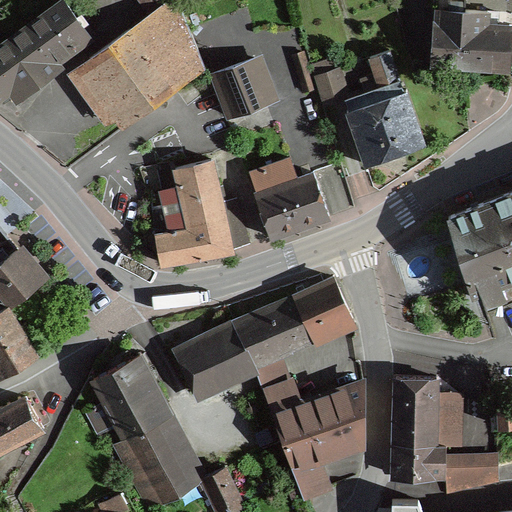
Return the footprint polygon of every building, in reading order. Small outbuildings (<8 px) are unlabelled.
[(60,59),(93,36),(67,0),(64,0),(0,45),(0,95),(12,87),(20,97),(64,65),(60,59)] [(91,55),(135,116),(176,90),(178,86),(206,66),(179,0),(151,0),(157,7),(91,55)] [(439,0),(439,7),(467,9),(467,0),(439,0)] [(489,10),(467,9),(439,7),(438,19),(435,19),(432,60),(497,65),(498,60),(507,53),(511,53),(511,47),(511,24),(488,23),(489,10)] [(367,162),(426,141),(407,89),(403,90),(389,50),(371,55),(381,85),(348,97),(351,107),(348,109),(367,162)] [(253,56),(215,71),(231,114),(271,99),(253,56)] [(326,102),(340,98),(331,70),(337,67),(335,59),(314,65),(326,102)] [(307,88),(315,84),(307,62),(299,64),(307,88)] [(271,235),(329,213),(313,170),(298,176),(291,156),(252,170),(259,190),(255,190),(271,235)] [(163,261),(233,249),(227,224),(229,224),(229,221),(227,221),(212,157),(175,166),(175,170),(178,170),(180,182),(163,186),(173,229),(158,232),(163,261)] [(511,188),(450,213),(474,289),(483,286),(488,299),(506,291),(502,279),(511,274),(511,188)] [(0,259),(0,291),(10,304),(43,278),(17,247),(0,259)] [(335,275),(255,310),(274,351),(280,348),(353,317),(335,275)] [(0,369),(3,374),(38,354),(11,309),(9,304),(2,305),(0,306),(0,369)] [(255,310),(234,319),(254,360),(255,359),(274,351),(255,310)] [(254,360),(234,319),(220,326),(240,368),(253,361),(254,360)] [(240,368),(220,326),(206,333),(225,375),(240,368)] [(225,375),(206,333),(191,340),(211,381),(225,375)] [(211,381),(191,340),(176,348),(195,389),(211,381)] [(255,359),(254,360),(265,389),(291,379),(280,348),(274,351),(255,359)] [(141,351),(133,356),(160,405),(167,401),(141,351)] [(114,416),(126,439),(143,431),(141,427),(164,414),(160,405),(133,356),(94,377),(106,400),(114,416)] [(396,405),(395,438),(436,440),(436,427),(437,396),(438,373),(397,371),(396,405)] [(291,379),(265,389),(274,414),(276,413),(300,404),(291,379)] [(365,439),(365,380),(336,391),(354,443),(365,439)] [(354,443),(336,391),(300,404),(276,413),(279,421),(285,439),(295,465),(315,457),(335,450),(354,443)] [(0,407),(0,447),(9,443),(44,424),(27,393),(0,407)] [(460,396),(437,396),(436,427),(459,428),(460,396)] [(90,409),(98,424),(114,416),(106,400),(90,409)] [(511,421),(511,403),(501,404),(502,422),(511,421)] [(97,425),(98,424),(90,409),(89,410),(97,425)] [(126,439),(134,455),(174,434),(164,414),(141,427),(143,431),(126,439)] [(279,421),(257,429),(263,447),(285,439),(279,421)] [(174,434),(134,455),(159,502),(199,481),(174,434)] [(436,440),(395,438),(394,455),(394,470),(446,471),(446,452),(446,440),(436,440)] [(498,452),(446,452),(446,471),(448,471),(448,479),(448,491),(499,479),(498,454),(498,452)] [(326,488),(315,457),(295,465),(306,495),(326,488)] [(220,511),(242,502),(225,466),(204,475),(220,511)] [(440,491),(448,491),(448,479),(426,478),(426,491),(440,491)] [(511,511),(511,491),(483,495),(389,503),(384,511),(511,511)] [(128,507),(122,492),(113,496),(120,510),(128,507)]
